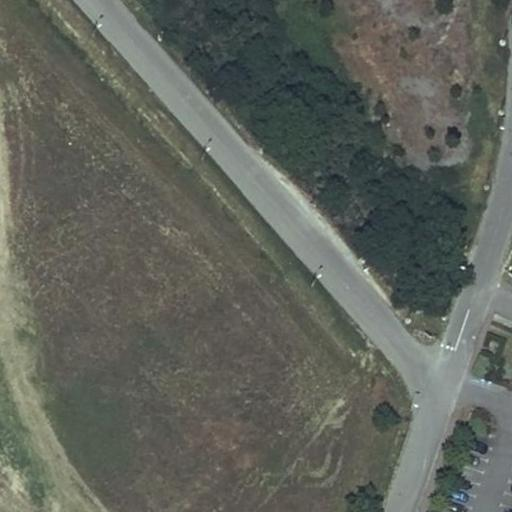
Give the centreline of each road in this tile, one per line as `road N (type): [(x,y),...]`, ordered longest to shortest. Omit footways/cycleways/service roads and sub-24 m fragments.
road 1 (unclassified): [(94,0),(416,369),(444,380)]
road 2 (unclassified): [(444,380),(511,166)]
road 3 (unclassified): [(444,380),(401,511)]
